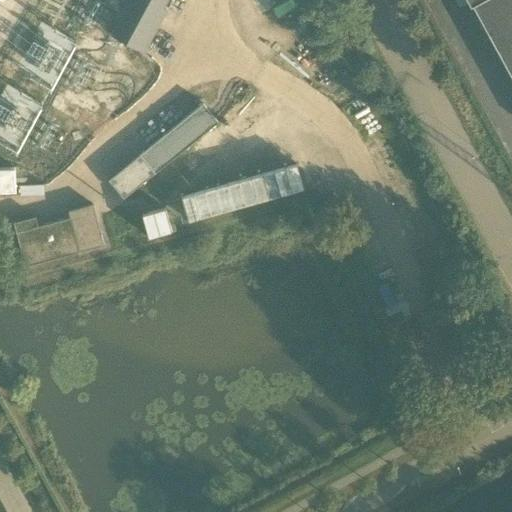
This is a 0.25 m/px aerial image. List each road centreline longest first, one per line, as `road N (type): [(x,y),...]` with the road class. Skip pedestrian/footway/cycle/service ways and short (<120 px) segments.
road 1 (unclassified): [(511,242),(370,0)]
road 2 (unclassified): [(357,511),(412,468),(511,422)]
